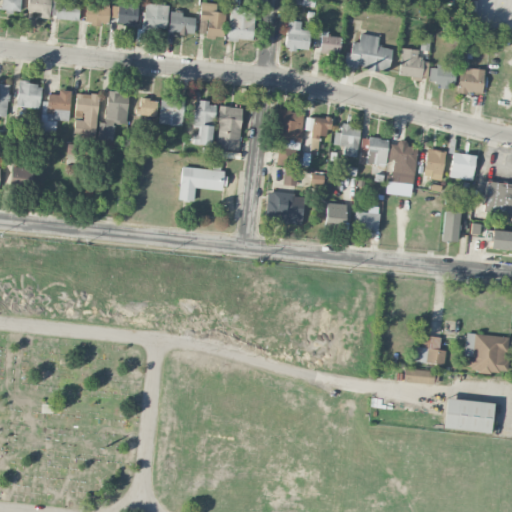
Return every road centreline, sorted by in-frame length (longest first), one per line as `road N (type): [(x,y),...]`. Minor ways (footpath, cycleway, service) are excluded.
road 1 (residential): [(511,138),(277,78),(0,48)]
road 2 (residential): [(511,274),(0,221)]
road 3 (residential): [(275,0),(246,247)]
